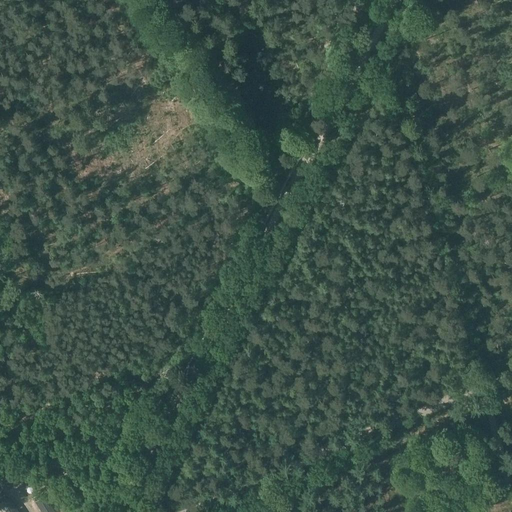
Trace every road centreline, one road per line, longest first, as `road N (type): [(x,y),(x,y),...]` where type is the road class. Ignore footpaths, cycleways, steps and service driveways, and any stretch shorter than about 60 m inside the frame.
road 1 (track): [(118,511),(393,0)]
road 2 (unclassified): [(189,511),(511,379)]
